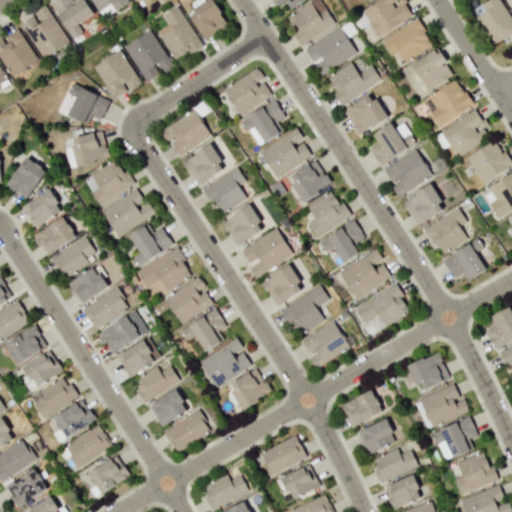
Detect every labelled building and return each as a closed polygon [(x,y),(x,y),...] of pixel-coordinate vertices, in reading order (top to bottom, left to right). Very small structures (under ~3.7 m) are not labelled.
[(92,13),(84,0),(53,0),(49,3),(71,38),(81,33),(75,24),(92,13)] [(114,11),(128,1),(127,0),(89,0),(97,11),(109,3),(114,11)] [(204,40),(228,24),(212,0),(207,0),(187,13),(204,40)] [(289,8),(302,0),(271,0),(275,6),(284,1),(289,8)] [(300,44),(335,22),(320,0),(311,0),(284,17),(300,44)] [(377,36),(412,14),(403,0),(376,0),(360,10),(377,36)] [(490,45),(511,32),(511,21),(500,0),(486,0),(481,3),(485,11),(474,17),(490,45)] [(19,23),(42,59),(68,41),(44,4),(32,11),(33,14),(19,23)] [(161,14),(167,25),(157,30),(173,60),(200,45),(178,5),(161,14)] [(381,40),(398,65),(431,43),(414,17),(381,40)] [(356,52),(347,38),(356,32),(349,20),(302,48),(319,75),(356,52)] [(37,59),(16,27),(1,37),(0,34),(0,59),(11,76),(37,59)] [(145,82),(160,73),(161,74),(172,66),(149,29),(123,46),(145,82)] [(451,76),(438,48),(411,61),(424,89),(451,76)] [(112,98),(127,88),(128,91),(140,83),(119,49),(92,65),(112,98)] [(326,76),(334,90),(331,92),(339,104),(380,80),(371,65),(357,73),(350,62),(326,76)] [(0,84),(8,78),(0,67),(0,84)] [(272,93),(255,67),(222,88),(239,114),(272,93)] [(428,112),(437,126),(472,104),(455,78),(427,96),(434,108),(428,112)] [(101,119),(108,99),(78,87),(67,116),(87,123),(90,115),(101,119)] [(385,118),(372,94),(344,108),(357,133),(385,118)] [(159,129),(167,142),(169,141),(177,154),(209,136),(194,108),(159,129)] [(475,108),(439,130),(456,156),(491,134),(475,108)] [(371,132),(376,143),(369,146),(377,163),(416,144),(410,132),(399,137),(391,122),(371,132)] [(258,150),(275,177),(310,155),(301,140),(303,139),(295,127),(258,150)] [(108,157),(101,129),(69,138),(77,165),(108,157)] [(479,181),(509,168),(497,140),(467,153),(479,181)] [(233,162),(227,152),(219,157),(210,143),(181,160),(196,185),(233,162)] [(398,195),(430,176),(414,149),(381,169),(398,195)] [(5,183),(24,198),(46,171),(27,155),(5,183)] [(117,158),(83,177),(97,204),(132,185),(117,158)] [(330,183),(315,159),(286,177),(302,201),(330,183)] [(245,181),(237,167),(201,187),(209,202),(214,199),(220,211),(245,197),(238,185),(245,181)] [(494,215),(511,206),(511,172),(481,188),(494,215)] [(444,209),(430,184),(401,200),(415,224),(444,209)] [(116,236),(154,213),(146,201),(144,203),(135,188),(100,209),(116,236)] [(25,203),(31,214),(28,216),(34,227),(62,210),(48,189),(25,203)] [(350,215),(342,201),(338,203),(330,190),(306,205),(314,219),(307,223),(315,236),(350,215)] [(248,204),(220,221),(226,232),(228,231),(236,245),(263,228),(248,204)] [(441,252),(466,238),(459,225),(465,221),(458,208),(421,228),(429,242),(434,239),(441,252)] [(33,232),(44,254),(75,238),(64,216),(33,232)] [(342,262),(360,251),(354,242),(363,236),(353,219),(318,241),(324,251),(332,246),(342,262)] [(138,251),(131,256),(137,266),(172,244),(161,226),(152,231),(147,223),(128,235),(138,251)] [(292,254),(276,227),(239,250),(255,276),(292,254)] [(87,261),(84,256),(93,250),(85,236),(50,257),(61,277),(87,261)] [(485,270),(476,251),(482,247),(478,239),(442,256),(451,277),(462,272),(465,279),(485,270)] [(191,275),(177,248),(136,270),(145,286),(159,278),(165,289),(191,275)] [(338,272),(354,298),(390,276),(381,261),(382,260),(375,248),(338,272)] [(276,306),(304,287),(288,263),(260,282),(276,306)] [(106,286),(93,266),(67,283),(80,303),(106,286)] [(0,303),(11,298),(0,275),(0,303)] [(163,297),(180,323),(212,303),(203,288),(205,287),(197,275),(163,297)] [(354,306),(363,323),(370,320),(375,328),(409,310),(395,284),(354,306)] [(128,307),(115,286),(81,308),(94,328),(128,307)] [(316,306),(328,299),(320,286),(278,308),(287,323),(292,320),(299,333),(324,320),(316,306)] [(0,310),(0,336),(29,323),(20,302),(0,310)] [(493,325),(485,330),(494,348),(511,338),(511,313),(508,306),(489,316),(493,325)] [(223,339),(218,330),(225,325),(215,308),(180,330),(186,339),(194,334),(204,351),(223,339)] [(96,334),(110,354),(146,330),(133,309),(96,334)] [(299,340),(316,367),(350,346),(333,320),(299,340)] [(4,341),(15,363),(46,347),(34,325),(4,341)] [(198,359),(214,386),(250,365),(242,350),(243,349),(236,337),(198,359)] [(157,359),(144,338),(115,355),(128,376),(157,359)] [(511,344),(500,350),(511,375),(511,344)] [(26,375),(21,377),(27,389),(61,373),(51,350),(21,364),(26,375)] [(449,378),(438,351),(408,363),(419,390),(449,378)] [(143,402),(179,379),(169,365),(159,371),(157,367),(131,383),(143,402)] [(228,384),(242,408),(270,391),(256,367),(228,384)] [(29,396),(41,416),(76,396),(64,376),(29,396)] [(429,426),(466,412),(455,383),(418,397),(429,426)] [(187,409),(174,389),(148,405),(161,426),(187,409)] [(340,403),(351,426),(382,411),(371,389),(340,403)] [(66,437),(94,418),(80,398),(52,417),(66,437)] [(210,429),(196,409),(162,431),(176,452),(210,429)] [(439,429),(452,457),(472,447),(468,439),(477,435),(468,415),(439,429)] [(0,446),(14,439),(1,417),(0,417),(0,446)] [(361,444),(366,454),(396,441),(385,418),(361,429),(367,441),(361,444)] [(77,467),(111,445),(98,424),(63,446),(77,467)] [(268,474),(306,457),(296,435),(258,451),(268,474)] [(0,451),(0,479),(1,481),(35,458),(22,438),(0,451)] [(416,465),(409,449),(399,453),(396,447),(370,458),(379,481),(416,465)] [(485,451),(456,460),(460,475),(453,477),(458,493),(495,481),(485,451)] [(86,473),(100,494),(129,475),(116,454),(86,473)] [(290,499),(319,486),(309,463),(280,476),(290,499)] [(47,491),(36,468),(6,482),(13,497),(11,497),(15,506),(47,491)] [(422,497),(414,473),(382,484),(391,508),(422,497)] [(241,474),(228,479),(227,475),(201,484),(209,506),(247,493),(241,474)] [(464,511),(510,511),(506,499),(503,500),(498,484),(459,498),(464,511)] [(332,511),(324,493),(287,510),(287,511),(332,511)] [(57,511),(51,497),(24,509),(25,511),(57,511)] [(437,511),(432,499),(395,511),(437,511)] [(218,511),(248,511),(243,500),(218,511)]
